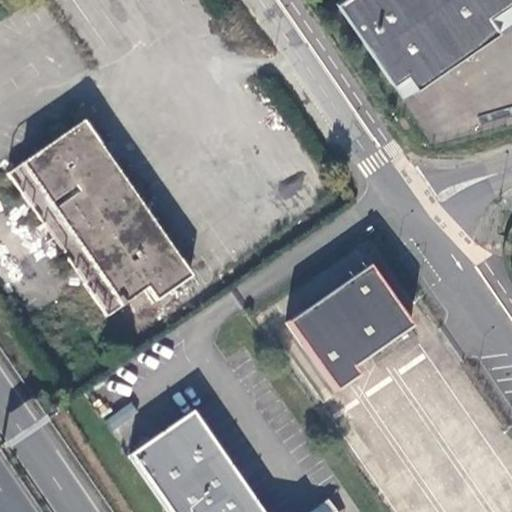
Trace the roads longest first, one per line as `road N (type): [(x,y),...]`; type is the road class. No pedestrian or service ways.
road 1 (unclassified): [(263,0),(409,208)]
road 2 (unclassified): [(409,208),(511,341)]
road 3 (trunk): [(76,511),(0,400)]
